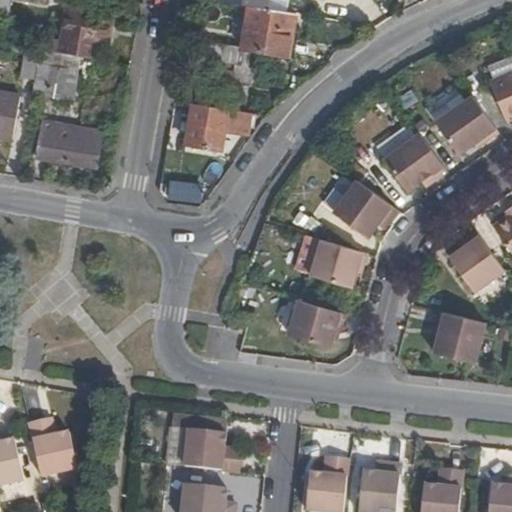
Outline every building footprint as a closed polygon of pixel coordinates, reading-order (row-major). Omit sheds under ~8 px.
[(60,2),(60,0),(0,0),(0,14),(9,16),(11,4),(12,0),(26,0),(29,1),(50,4),(60,2)] [(217,0),(217,4),(251,10),(271,14),(279,15),(280,15),(282,0),(217,0)] [(296,0),(282,0),(280,15),(294,18),(296,0)] [(81,57),(83,57),(85,46),(106,50),(110,30),(113,14),(95,11),(67,6),(61,40),(54,39),(51,52),(81,57)] [(207,46),(203,63),(234,68),(248,71),(251,54),(283,60),(287,37),(292,37),(296,18),(294,18),(280,15),(279,15),(271,14),(251,10),(243,52),(207,46)] [(288,61),(292,37),(287,37),(283,60),(288,61)] [(299,38),(292,37),(288,61),(294,62),(299,38)] [(23,76),(37,79),(39,64),(42,50),(28,48),(23,76)] [(81,57),(51,52),(42,50),(39,64),(78,71),(81,57)] [(37,79),(34,93),(61,98),(62,94),(74,96),(78,71),(39,64),(37,79)] [(252,87),(255,72),(248,71),(234,68),(234,70),(205,65),(201,88),(230,93),(231,84),(252,87)] [(511,120),(511,71),(490,82),(507,123),(511,120)] [(228,101),(230,93),(201,88),(199,96),(228,101)] [(23,96),(0,91),(0,138),(15,141),(23,96)] [(499,133),(471,94),(434,122),(460,155),(476,145),(480,148),(499,133)] [(249,139),(253,118),(194,108),(187,148),(219,154),(222,134),(249,139)] [(103,133),(45,124),(39,156),(98,167),(103,133)] [(448,172),(419,133),(385,157),(411,192),(429,178),(434,183),(448,172)] [(399,209),(357,179),(334,210),(371,235),(380,224),(384,218),(391,220),(399,209)] [(197,202),(199,185),(166,182),(164,199),(197,202)] [(511,207),(493,223),(511,247),(511,207)] [(384,218),(380,224),(385,228),(391,220),(384,218)] [(504,269),(474,229),(461,239),(464,244),(449,255),(476,291),(504,269)] [(361,267),(366,250),(321,236),(311,274),(352,284),(356,267),(361,267)] [(338,329),(342,310),(298,297),(289,334),(328,344),(332,329),(338,329)] [(488,321),(438,309),(433,330),(440,331),(435,352),(476,362),(488,321)] [(54,424),(47,426),(51,443),(58,441),(54,424)] [(47,426),(32,429),(44,486),(80,477),(72,438),(58,441),(51,443),(47,426)] [(188,430),(184,467),(241,474),(242,461),(226,460),(227,451),(229,435),(188,430)] [(0,496),(28,490),(17,444),(2,448),(0,448),(0,496)] [(243,453),(227,451),(226,460),(242,461),(243,453)] [(327,460),(325,478),(334,479),(335,461),(327,460)] [(305,511),(345,511),(351,463),(335,461),(334,479),(325,478),(310,476),(305,511)] [(385,477),(377,476),(364,475),(360,511),(396,511),(400,468),(386,466),(385,477)] [(379,466),(377,476),(385,477),(386,466),(379,466)] [(440,471),(437,490),(444,491),(447,472),(440,471)] [(444,491),(437,490),(425,488),(422,511),(458,511),(462,474),(447,472),(444,491)] [(511,511),(511,490),(505,489),(492,488),(489,511),(511,511)] [(184,490),(182,511),(228,511),(229,506),(230,495),(184,490)]
